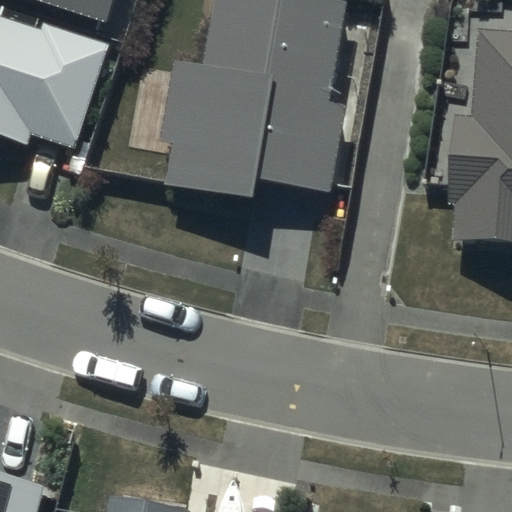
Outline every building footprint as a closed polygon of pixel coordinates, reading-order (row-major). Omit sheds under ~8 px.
[(35,0),(109,23),(116,0),(35,0)] [(349,5),(319,0),(216,0),(207,69),(175,65),(162,144),(173,146),(167,189),(259,203),(262,184),(333,194),(334,187),(345,188),(371,21),(347,17),(349,5)] [(0,137),(32,147),(35,138),(79,151),(112,44),(46,24),(44,30),(0,16),(0,137)] [(511,35),(481,34),(479,119),(452,119),(448,204),(455,205),(453,243),(511,246),(511,35)] [(0,511),(42,511),(49,489),(0,476),(0,511)] [(191,511),(192,511),(107,498),(104,511),(191,511)]
